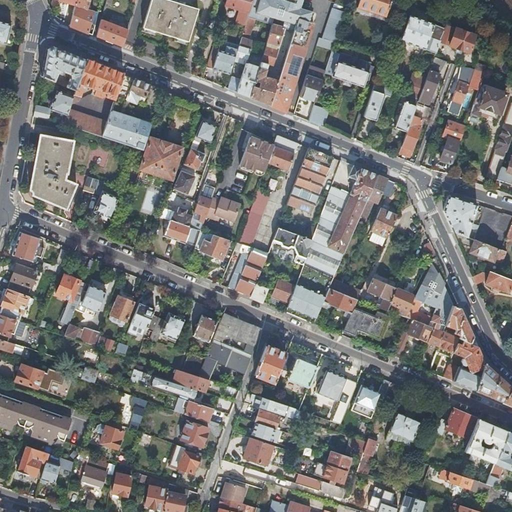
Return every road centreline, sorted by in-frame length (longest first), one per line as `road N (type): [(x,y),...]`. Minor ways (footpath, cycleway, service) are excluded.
road 1 (residential): [(2,210),(511,418)]
road 2 (residential): [(417,174),(92,44)]
road 3 (residential): [(511,364),(496,348),(417,174)]
road 4 (residential): [(38,23),(2,210)]
